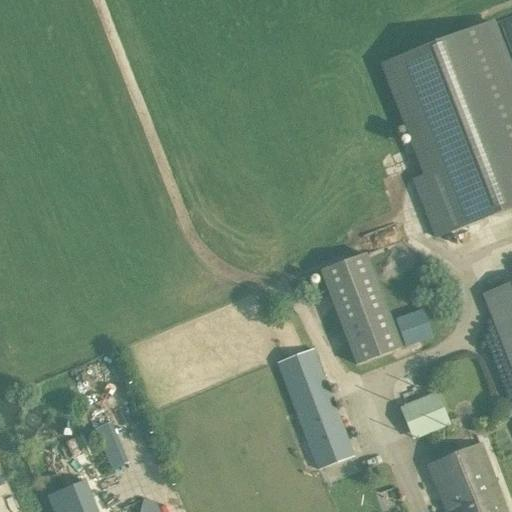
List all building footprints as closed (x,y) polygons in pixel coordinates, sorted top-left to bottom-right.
[(490,23),(380,66),(404,126),(424,177),(413,181),(436,239),(511,209),(511,79),(490,24),(490,23)] [(356,366),(401,349),(365,256),(320,273),(356,366)] [(511,284),(482,296),(511,374),(511,284)] [(406,347),(433,338),(423,311),(396,320),(406,347)] [(314,470),(351,457),(313,350),(276,363),(314,470)] [(436,395),(400,409),(413,440),(449,426),(436,395)] [(428,466),(445,511),(506,511),(480,446),(428,466)] [(97,511),(85,483),(48,497),(54,511),(97,511)] [(144,499),(140,511),(159,511),(155,501),(144,499)]
